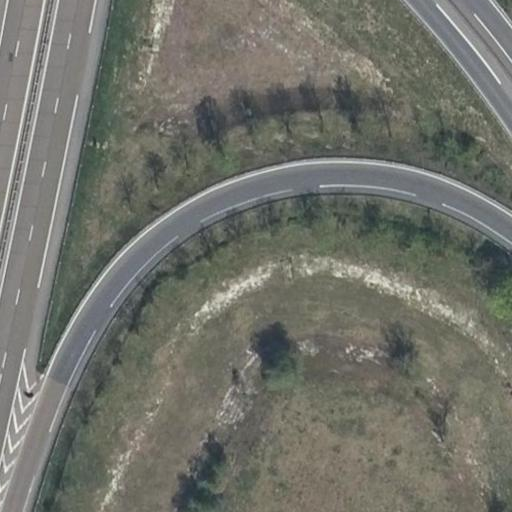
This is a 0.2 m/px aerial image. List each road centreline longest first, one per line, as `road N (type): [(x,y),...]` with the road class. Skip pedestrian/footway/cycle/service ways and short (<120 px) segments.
road 1 (motorway): [(16,511),(92,315),(148,239),(219,192),(291,172),(380,168),(467,195),(511,230)]
road 2 (motorway): [(0,392),(81,0)]
road 3 (motorway): [(32,0),(0,167)]
road 4 (motorway): [(511,103),(428,0)]
